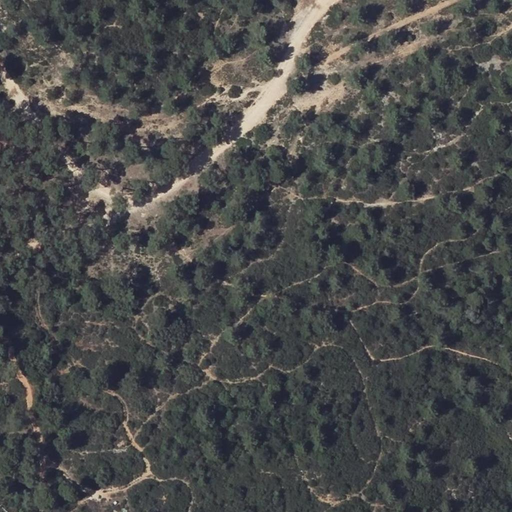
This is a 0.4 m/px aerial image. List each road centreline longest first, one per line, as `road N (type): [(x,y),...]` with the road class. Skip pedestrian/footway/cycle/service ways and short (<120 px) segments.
road 1 (track): [(0,73),(93,194),(140,208),(261,124),(310,20),(335,0)]
road 2 (track): [(140,208),(18,263),(0,290)]
